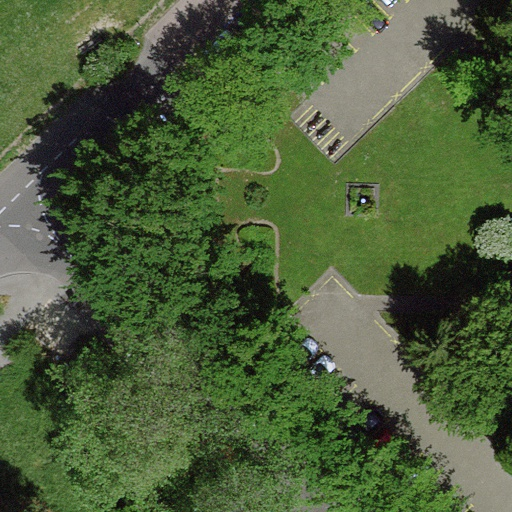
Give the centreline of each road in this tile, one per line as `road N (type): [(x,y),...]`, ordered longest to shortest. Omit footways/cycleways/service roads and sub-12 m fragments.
road 1 (residential): [(326,511),(20,206)]
road 2 (residential): [(228,0),(20,206)]
